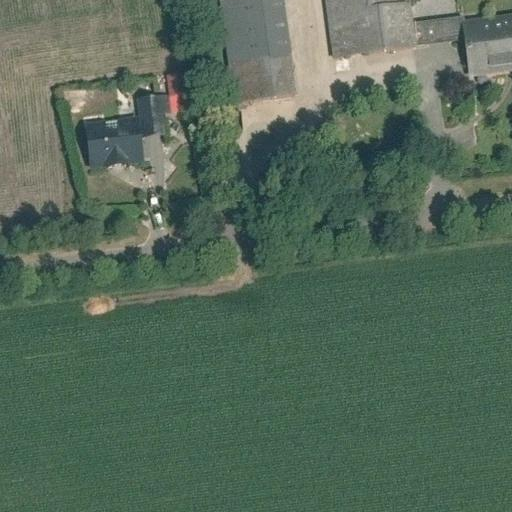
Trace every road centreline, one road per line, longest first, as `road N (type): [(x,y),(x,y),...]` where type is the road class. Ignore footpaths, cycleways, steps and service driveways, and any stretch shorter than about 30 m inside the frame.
road 1 (unclassified): [(511,202),(0,272)]
road 2 (unknown): [(305,0),(314,92),(261,237)]
road 3 (unknown): [(414,85),(436,213)]
